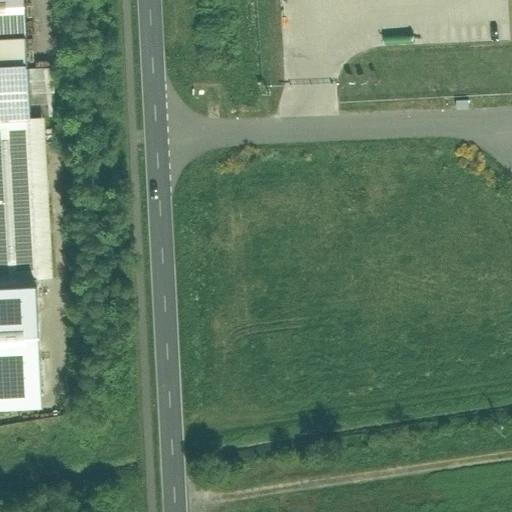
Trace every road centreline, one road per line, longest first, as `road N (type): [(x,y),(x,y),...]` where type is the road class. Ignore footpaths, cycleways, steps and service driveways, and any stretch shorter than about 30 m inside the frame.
road 1 (tertiary): [(177,511),(159,135)]
road 2 (residential): [(159,135),(484,124),(511,130)]
road 3 (track): [(511,444),(282,479),(177,508)]
road 4 (tertiary): [(159,135),(151,0)]
